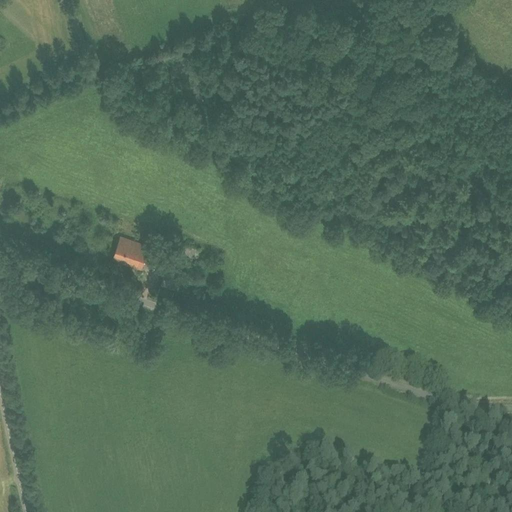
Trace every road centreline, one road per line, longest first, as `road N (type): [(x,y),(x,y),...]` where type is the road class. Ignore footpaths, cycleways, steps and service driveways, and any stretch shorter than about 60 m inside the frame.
road 1 (unclassified): [(511,407),(456,403),(0,255)]
road 2 (tertiary): [(28,511),(0,383)]
